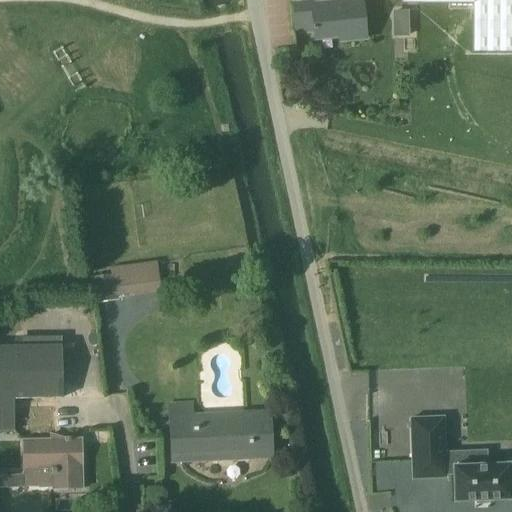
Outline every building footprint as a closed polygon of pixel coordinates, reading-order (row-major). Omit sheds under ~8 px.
[(365,39),(362,0),(312,5),(311,3),(292,5),(295,34),(313,32),(314,39),(347,36),(347,41),(365,39)] [(511,0),(398,0),(399,16),(473,16),(473,52),(511,52),(511,0)] [(154,268),(92,276),(95,302),(117,299),(117,295),(157,289),(154,268)] [(62,398),(61,346),(0,347),(0,430),(13,431),(12,399),(62,398)] [(272,458),(269,412),(169,417),(171,456),(251,452),(252,459),(272,458)] [(445,467),(444,418),(411,418),(412,479),(445,478),(445,475),(453,475),(454,501),(510,500),(509,465),(495,465),(495,452),(477,452),(477,466),(445,467)] [(82,469),(81,439),(23,441),(24,482),(39,482),(39,485),(51,485),(51,470),(82,469)]
